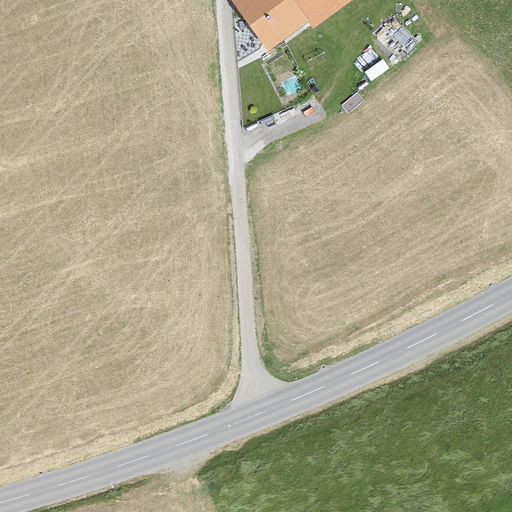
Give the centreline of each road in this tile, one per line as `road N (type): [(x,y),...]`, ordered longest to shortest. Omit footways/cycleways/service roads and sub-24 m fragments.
road 1 (tertiary): [(511,297),(230,427),(0,505)]
road 2 (track): [(253,417),(224,0)]
